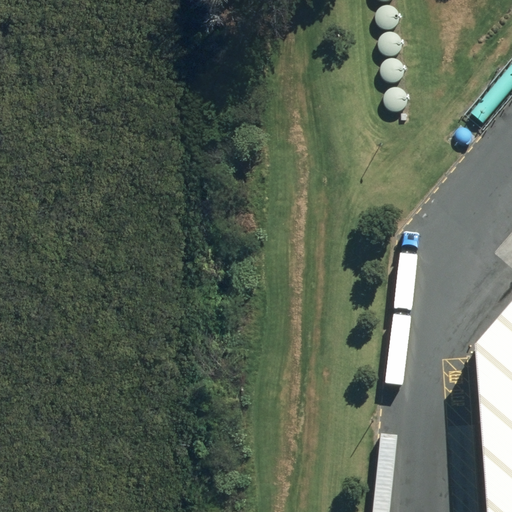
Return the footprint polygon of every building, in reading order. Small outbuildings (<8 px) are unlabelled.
[(370,22),(373,25),(378,26),(382,26),(387,25),(391,22),(393,18),(394,14),(394,9),(392,5),(389,2),(386,0),(374,0),(372,1),(369,5),(367,9),(366,13),(367,18),(370,22)] [(374,50),(377,53),(382,55),(386,55),(391,54),(394,51),(397,47),(398,43),(398,38),(396,34),(393,31),(389,28),(384,27),(380,28),(376,30),(373,33),(371,38),(370,42),(371,46),(374,50)] [(376,79),(380,82),(384,83),(389,84),(393,82),(397,80),(400,76),(401,71),(401,67),(399,62),(396,59),(392,57),(387,56),(383,57),(379,59),(376,62),(374,66),(373,70),(374,75),(376,79)] [(511,58),(468,112),(480,122),(511,83),(511,58)] [(380,108),(384,111),(388,112),(393,112),(397,111),(401,108),(404,105),(405,100),(405,95),(403,91),(400,88),(396,86),(391,85),(387,85),(383,87),(379,91),(377,95),(377,99),(378,104),(380,108)] [(451,141),(453,143),(456,144),(459,144),(462,143),(465,141),(466,139),(467,136),(467,132),(466,130),(464,127),(461,126),(458,125),(455,126),(452,127),(450,129),(449,132),(448,135),(449,138),(451,141)] [(511,511),(511,307),(485,338),(497,511),(511,511)]
